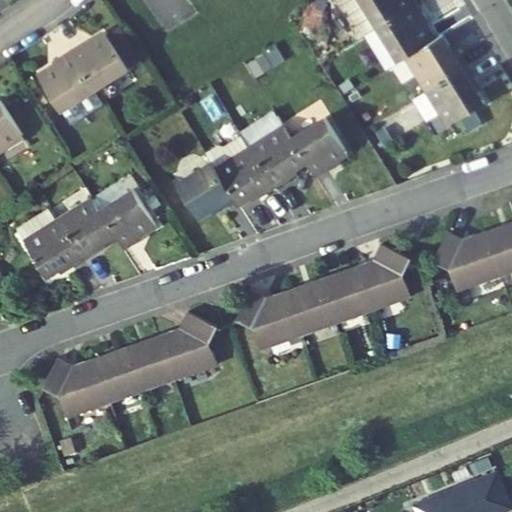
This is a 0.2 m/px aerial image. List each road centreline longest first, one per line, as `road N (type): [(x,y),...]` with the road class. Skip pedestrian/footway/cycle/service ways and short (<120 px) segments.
road 1 (residential): [(0,349),(511,170)]
road 2 (track): [(307,511),(511,430)]
